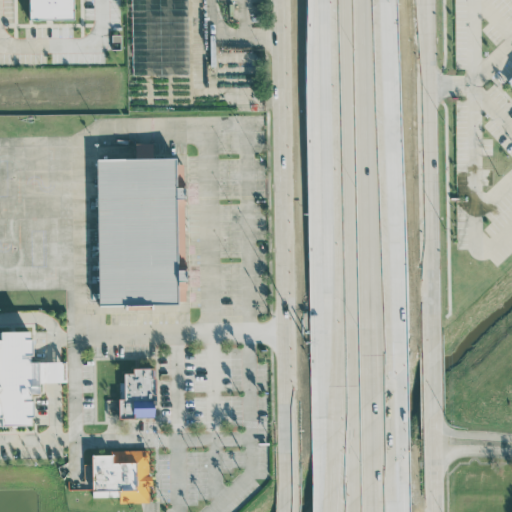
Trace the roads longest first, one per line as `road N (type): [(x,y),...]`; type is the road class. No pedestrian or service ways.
road 1 (primary): [(280,0),(293,483)]
road 2 (motorway): [(338,0),(345,394)]
road 3 (motorway): [(374,372),(365,0)]
road 4 (primary): [(432,344),(425,0)]
